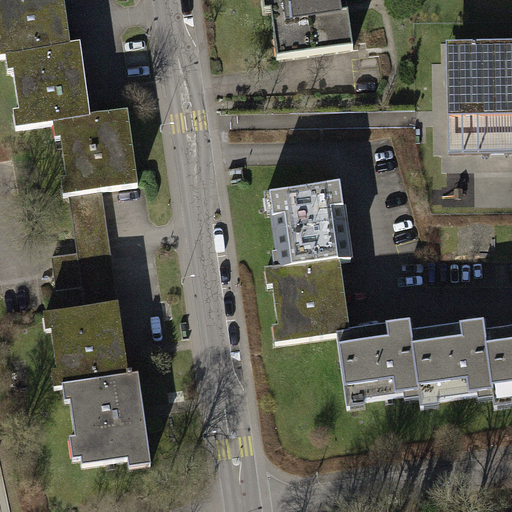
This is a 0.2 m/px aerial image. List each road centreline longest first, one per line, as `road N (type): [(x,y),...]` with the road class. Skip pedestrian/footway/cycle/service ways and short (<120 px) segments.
road 1 (residential): [(195,160),(377,161),(382,298),(511,299)]
road 2 (residential): [(244,511),(195,160)]
road 3 (residential): [(260,511),(511,469)]
road 4 (residential): [(195,160),(171,0)]
